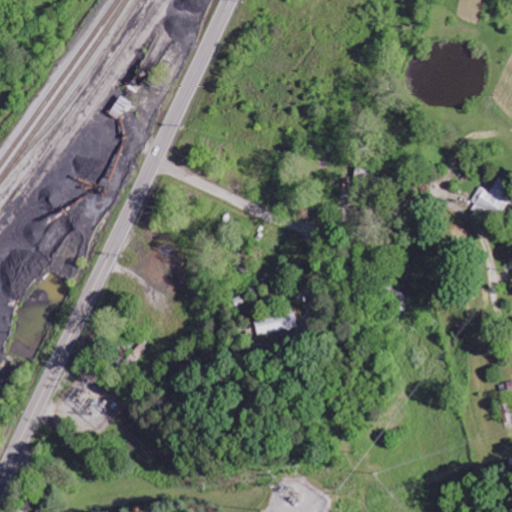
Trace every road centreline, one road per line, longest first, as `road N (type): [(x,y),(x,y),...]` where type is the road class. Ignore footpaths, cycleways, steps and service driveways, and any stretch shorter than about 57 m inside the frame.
road 1 (secondary): [(231,0),(0,485)]
road 2 (residential): [(154,163),(294,226),(430,200),(488,248),(495,293)]
